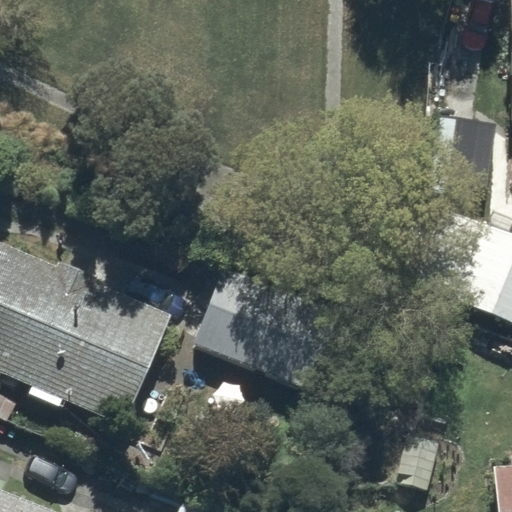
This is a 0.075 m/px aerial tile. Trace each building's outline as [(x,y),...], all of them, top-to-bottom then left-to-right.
[(511,0),(504,0),(503,80),(507,80),(506,129),(511,128),(511,0)] [(474,132),(433,126),(420,210),(462,216),(474,132)] [(459,236),(430,310),(511,342),(511,238),(484,227),(477,243),(459,236)] [(0,259),(0,391),(23,401),(20,408),(56,424),(59,417),(77,424),(73,434),(97,444),(100,438),(121,447),(170,331),(0,259)] [(222,280),(188,359),(305,409),(339,329),(222,280)] [(511,511),(511,484),(486,486),(488,511),(511,511)]
